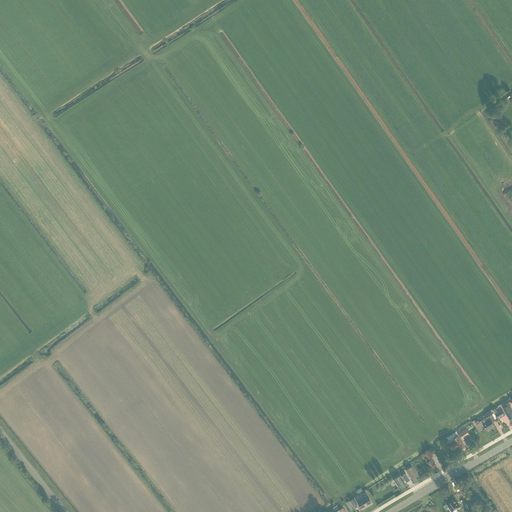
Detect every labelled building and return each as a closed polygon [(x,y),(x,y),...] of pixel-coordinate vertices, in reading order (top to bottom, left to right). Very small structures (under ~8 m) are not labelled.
[(496,112),(491,115),(495,122),(500,119),(496,112)] [(509,419),(511,417),(511,409),(509,405),(510,405),(509,402),(505,404),(506,407),(503,408),(509,419)] [(505,415),(502,409),(495,413),(498,419),(505,415)] [(481,421),(483,424),(487,430),(494,426),(492,421),(495,419),(492,414),(481,421)] [(462,438),(469,434),(466,429),(459,434),(462,438)] [(454,440),(450,442),(452,445),(452,446),(454,449),(458,446),(460,449),(465,446),(460,440),(457,437),(454,439),(454,440)] [(429,451),(424,454),(427,458),(425,459),(427,462),(427,463),(429,466),(430,465),(433,468),(436,466),(430,458),(433,456),(429,451)] [(417,475),(411,466),(406,470),(412,479),(417,475)] [(400,475),(393,479),(399,489),(406,485),(404,483),(409,480),(405,474),(402,476),(403,476),(401,477),(400,475)] [(371,503),(365,492),(361,494),(363,497),(357,501),(361,508),(371,503)] [(451,498),(447,492),(443,495),(447,502),(446,503),(452,511),(460,506),(453,496),(451,498)]
